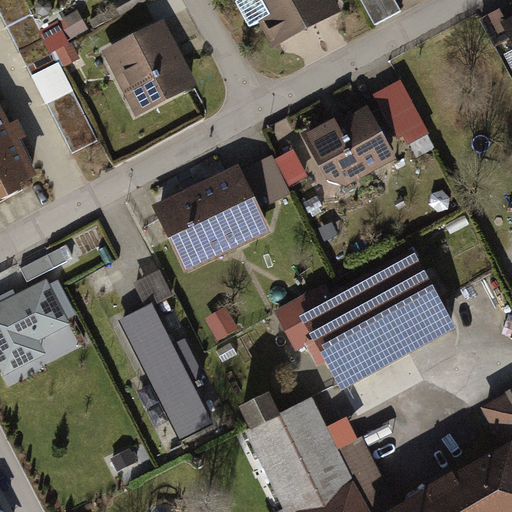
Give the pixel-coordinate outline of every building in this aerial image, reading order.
[(59,65),(25,0),(0,0),(0,11),(33,77),(59,65)] [(232,0),(238,10),(246,25),(264,15),(276,37),(334,5),(331,0),(232,0)] [(396,0),(362,0),(375,25),(402,10),(396,0)] [(502,11),(482,21),(495,46),(511,37),(511,22),(509,25),(502,11)] [(46,26),(61,67),(84,59),(76,39),(92,33),(84,12),(46,26)] [(164,27),(110,54),(141,115),(194,88),(164,27)] [(404,85),(378,99),(400,141),(406,138),(418,160),(438,149),(404,85)] [(99,139),(72,89),(47,102),(75,153),(99,139)] [(0,210),(24,199),(20,191),(35,184),(16,145),(26,140),(16,122),(6,127),(0,113),(0,210)] [(338,119),(308,134),(325,166),(331,163),(342,183),(390,158),(367,113),(342,127),(338,119)] [(291,193),(274,157),(244,171),(262,208),(291,193)] [(237,172),(160,209),(188,266),(264,230),(237,172)] [(21,270),(29,284),(74,260),(67,246),(21,270)] [(325,287),(279,312),(298,347),(316,338),(342,385),(452,325),(412,253),(330,298),(325,287)] [(47,282),(0,306),(0,359),(6,372),(42,353),(35,339),(67,322),(47,282)] [(153,307),(124,322),(162,399),(166,397),(188,441),(214,428),(191,382),(203,375),(186,341),(174,348),(153,307)] [(226,309),(206,321),(218,342),(238,330),(226,309)] [(511,393),(480,411),(498,445),(511,470),(511,393)] [(380,511),(390,507),(344,420),(324,430),(308,400),(267,421),(255,398),(227,412),(279,511),(380,511)] [(380,511),(511,511),(511,470),(498,445),(390,507),(380,511)]
